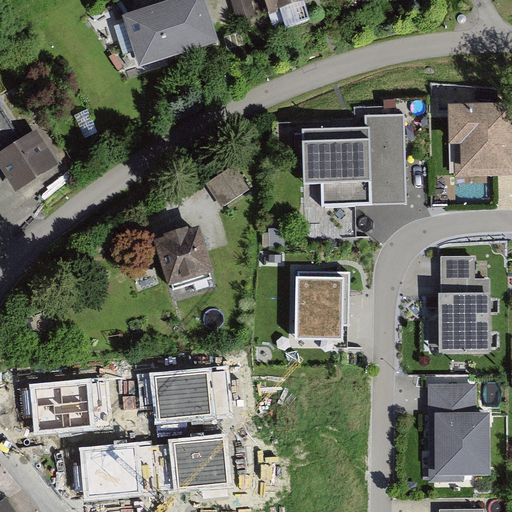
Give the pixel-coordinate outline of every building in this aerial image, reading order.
[(220,45),(205,0),(185,0),(124,20),(140,70),(220,45)] [(251,0),(231,0),(240,25),(258,19),(251,0)] [(264,0),(270,18),(281,14),(287,32),(312,24),(306,6),(317,3),(316,0),(264,0)] [(0,168),(17,194),(61,167),(38,131),(22,141),(0,105),(0,168)] [(511,106),(448,108),(449,147),(455,147),(456,179),(511,177),(511,106)] [(99,134),(88,110),(75,116),(86,140),(99,134)] [(365,129),(303,130),(303,188),(321,188),(321,210),(373,209),(373,207),(407,207),(406,116),(365,116),(365,129)] [(223,208),(252,189),(234,163),(205,183),(223,208)] [(164,242),(152,246),(168,291),(172,290),(173,294),(213,281),(211,275),(215,274),(199,230),(189,234),(187,231),(163,239),(164,242)] [(476,258),(442,259),(442,297),(439,297),(440,357),(493,356),(492,280),(476,280),(476,258)] [(350,276),(299,274),(297,341),(343,343),(343,327),(349,328),(350,276)] [(130,384),(133,434),(186,431),(184,405),(202,404),(200,361),(163,363),(165,382),(130,384)] [(492,479),(491,417),(480,417),(479,385),(429,386),(430,485),(465,484),(465,479),(492,479)] [(0,511),(15,511),(8,501),(0,506),(0,511)]
